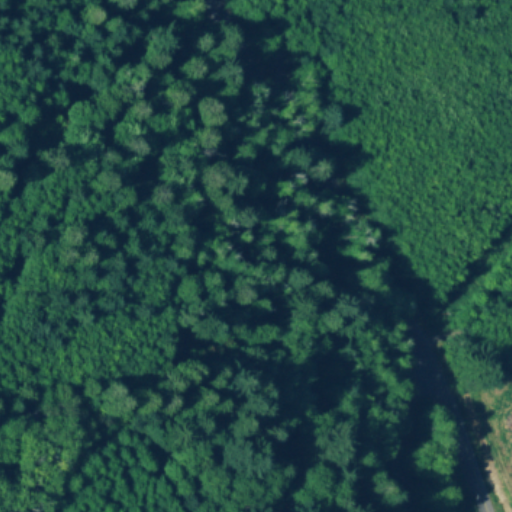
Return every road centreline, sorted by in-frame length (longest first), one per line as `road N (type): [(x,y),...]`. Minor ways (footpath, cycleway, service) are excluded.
road 1 (residential): [(496,511),(448,375),(327,160),(224,0)]
road 2 (residential): [(448,375),(437,511)]
